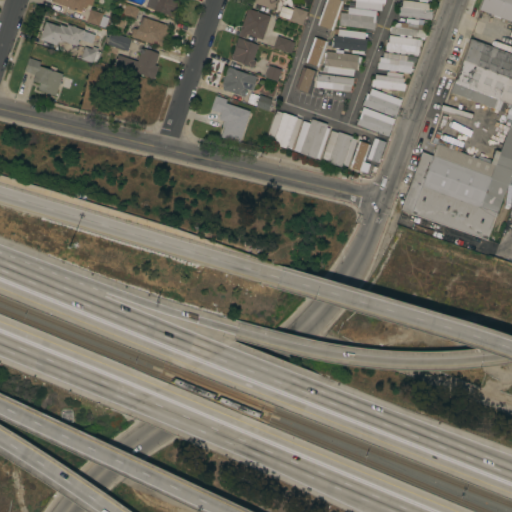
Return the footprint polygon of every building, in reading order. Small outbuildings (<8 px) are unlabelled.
[(76,10),(75,11),(73,10),(72,9),(71,10),(69,9),(69,8),(51,2),(51,0),(83,0),(80,12),(76,10)] [(156,0),(179,0),(174,17),(153,10),(156,0)] [(251,2),(251,0),(274,0),(274,1),(275,1),(274,5),(275,5),(274,7),(273,7),(272,9),(251,2)] [(325,0),(342,0),(331,30),(316,25),(325,0)] [(384,0),(384,4),(381,3),(381,10),(354,7),(355,0),(384,0)] [(402,0),(428,3),(428,5),(432,6),(432,9),(428,8),(427,11),(431,11),(431,14),(432,14),(432,18),(430,18),(430,19),(418,17),(418,19),(414,19),(414,17),(410,17),(410,18),(406,18),(407,16),(398,15),(399,7),(401,7),(402,0)] [(511,0),(511,21),(478,9),(481,0),(511,0)] [(119,16),(123,2),(138,7),(138,9),(139,10),(138,13),(140,14),(139,16),(137,15),(136,19),(135,18),(134,21),(119,16)] [(307,11),(302,25),(288,20),(289,20),(278,16),(281,6),(292,9),(293,7),(307,11)] [(338,25),(340,12),(347,13),(347,7),(376,11),(373,29),(338,25)] [(246,34),(245,38),(238,35),(248,8),(270,16),(261,39),(246,34)] [(86,22),(90,9),(103,13),(102,16),(108,17),(105,28),(86,22)] [(124,33),(126,25),(136,29),(140,17),(143,18),(143,17),(167,25),(166,27),(169,28),(165,39),(167,39),(164,48),(124,33)] [(390,26),(392,26),(393,22),(400,23),(400,22),(404,22),(405,18),(417,19),(417,24),(423,25),(423,30),(425,30),(424,38),(389,33),(390,26)] [(91,43),(78,39),(76,46),(61,40),(61,42),(57,41),(56,45),(39,39),(45,21),(59,26),(60,24),(66,27),(67,24),(94,34),(91,43)] [(364,51),(363,51),(362,54),(351,53),(351,50),(332,47),(333,35),(337,36),(337,33),(334,33),(334,29),(364,32),(364,39),(366,39),(364,51)] [(126,51),(106,44),(107,42),(104,41),(107,32),(110,33),(110,32),(130,39),(126,51)] [(385,51),(386,42),(388,42),(388,35),(421,39),(421,46),(418,45),(417,55),(385,51)] [(277,36),(290,40),(285,52),(273,47),(277,36)] [(231,60),(232,57),(230,56),(237,37),(243,39),(243,40),(257,45),(253,59),(255,60),(253,68),(231,60)] [(314,66),(323,41),(314,38),(305,63),(314,66)] [(511,54),(511,105),(496,99),(493,108),(449,92),(469,39),(511,54)] [(84,46),(91,49),(92,46),(97,48),(96,51),(101,52),(96,65),(80,59),(84,46)] [(157,66),(153,79),(113,65),(117,54),(137,61),(141,48),(158,54),(154,65),(157,66)] [(326,73),(326,72),(321,71),(322,66),(323,67),(325,51),(335,52),(335,49),(343,50),(342,53),(357,55),(357,56),(361,57),(359,69),(356,68),(356,70),(353,70),(353,76),(326,73)] [(377,68),(377,62),(378,62),(379,57),(382,57),(383,52),(406,55),(406,60),(413,61),(412,66),(411,66),(410,73),(377,68)] [(55,96),(37,89),(39,83),(32,80),(34,74),(23,71),(28,58),(40,62),(38,66),(62,74),(55,96)] [(263,76),(267,65),(268,65),(270,60),(282,64),(280,69),(281,70),(277,81),(263,76)] [(251,91),(246,89),(243,97),(222,89),(223,86),(221,86),(222,84),(221,84),(227,66),(256,77),(251,91)] [(298,90),(305,92),(312,71),(304,68),(299,82),(301,82),(298,90)] [(371,87),(371,85),(370,85),(371,80),(372,80),(372,79),(374,79),(374,74),(385,76),(386,71),(402,73),(401,77),(403,77),(402,83),(404,83),(404,84),(405,84),(405,88),(404,88),(403,91),(371,87)] [(352,86),(350,85),(349,91),(339,90),(338,91),(333,90),(333,89),(315,87),(317,73),(353,78),(352,86)] [(394,117),(361,105),(366,93),(368,94),(370,88),(401,100),(394,117)] [(255,106),(255,105),(246,102),(250,93),(258,96),(259,94),(271,99),(267,111),(255,106)] [(238,143),(220,137),(223,127),(221,127),(223,121),(218,119),(220,113),(210,109),(214,95),(226,99),(225,103),(249,111),(238,143)] [(387,136),(355,124),(362,107),(394,119),(387,136)] [(291,147),(286,145),(285,148),(271,143),(272,140),(265,138),(275,111),(282,113),(282,112),(296,117),(296,118),(301,119),(291,147)] [(399,210),(421,152),(432,156),(437,143),(494,165),(511,117),(511,169),(486,240),(399,210)] [(318,159),(315,158),(315,159),(292,150),(302,121),(309,123),(311,119),(327,124),(326,127),(329,128),(318,159)] [(342,165),(341,167),(327,162),(328,160),(321,158),(330,130),(337,133),(338,131),(352,136),(351,138),(356,139),(347,166),(342,165)] [(373,138),(385,142),(377,162),(366,158),(373,138)] [(365,163),(369,164),(366,173),(365,173),(364,177),(359,175),(359,176),(348,171),(349,169),(348,168),(353,155),(367,160),(365,163)]
